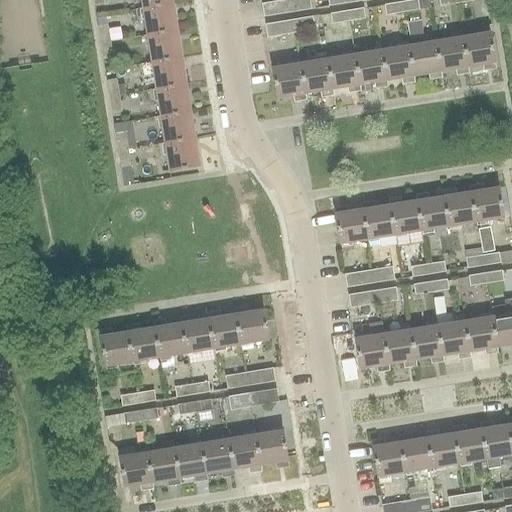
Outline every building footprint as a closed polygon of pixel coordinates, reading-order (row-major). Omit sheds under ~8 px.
[(15,0),(24,53),(48,49),(40,0),(15,0)] [(172,0),(142,0),(144,8),(174,3),(172,0)] [(292,13),(289,0),(288,0),(262,4),(264,17),(292,13)] [(310,0),(289,0),(292,13),(312,9),(310,0)] [(431,8),(429,0),(414,0),(402,2),(403,13),(431,8)] [(403,13),(402,2),(385,5),(386,15),(403,13)] [(178,30),(174,3),(144,8),(148,35),(178,30)] [(366,19),(364,8),(347,11),(349,21),(366,19)] [(349,21),(347,11),(330,14),(332,24),(349,21)] [(313,17),(293,20),(295,33),(315,30),(313,17)] [(295,33),(293,20),(266,25),(268,38),(295,33)] [(111,41),(108,25),(96,27),(99,43),(111,41)] [(182,58),(178,30),(148,35),(152,62),(152,63),(182,58)] [(490,33),(463,37),(469,74),(468,68),(483,66),(484,71),(496,69),(490,33)] [(469,74),(463,37),(436,42),(442,78),(441,73),(456,70),(457,76),(469,74)] [(114,60),(111,41),(99,43),(102,62),(114,60)] [(442,78),(436,42),(409,46),(415,83),(414,77),(429,75),(430,80),(442,78)] [(415,83),(409,46),(382,51),(388,87),(387,82),(402,79),(403,85),(415,83)] [(388,87),(382,51),(354,55),(360,92),(361,91),(360,86),(375,84),(376,89),(388,87)] [(333,96),(327,60),(326,52),(313,54),(314,62),(300,64),(306,100),(307,100),(306,95),(321,92),(322,98),(333,96)] [(306,100),(300,64),(298,64),(296,55),(285,57),(286,66),(273,68),(278,99),(294,97),(295,102),(306,100)] [(360,92),(354,55),(327,60),(333,96),(334,96),(333,90),(348,88),(349,93),(360,92)] [(187,85),(182,58),(152,63),(152,62),(145,64),(147,75),(154,74),(157,89),(157,90),(187,85)] [(120,96),(117,79),(107,81),(110,97),(120,96)] [(191,112),(187,85),(157,90),(157,89),(149,91),(151,103),(159,102),(161,116),(161,117),(191,112)] [(122,112),(120,96),(110,97),(112,114),(122,112)] [(196,139),(191,112),(161,117),(161,116),(157,117),(159,129),(163,128),(165,144),(196,139)] [(129,150),(126,133),(115,134),(118,152),(129,150)] [(200,166),(196,139),(165,144),(170,171),(200,166)] [(131,166),(129,150),(118,152),(121,168),(131,166)] [(482,184),(471,186),(477,223),(504,218),(499,187),(483,190),(482,184)] [(477,223),(471,186),(470,186),(471,192),(456,194),(455,189),(444,190),(450,227),(477,223)] [(450,227),(444,190),(443,190),(444,196),(429,198),(428,193),(417,195),(422,231),(450,227)] [(422,231),(417,195),(416,195),(417,200),(402,203),(401,197),(389,199),(395,236),(422,231)] [(395,236),(389,199),(390,205),(375,207),(374,201),(362,203),(368,240),(395,236)] [(368,240),(362,203),(363,209),(348,211),(347,206),(335,208),(341,244),(368,240)] [(492,227),(479,229),(483,253),(496,251),(492,227)] [(501,263),(499,253),(482,256),(484,266),(501,263)] [(484,266),(482,256),(466,258),(467,269),(484,266)] [(446,272),(444,262),(428,264),(429,275),(446,272)] [(429,275),(428,264),(411,267),(413,277),(429,275)] [(393,267),(373,270),(375,283),(395,280),(393,267)] [(375,283),(373,270),(345,275),(348,287),(375,283)] [(504,281),(502,271),(485,273),(487,284),(504,281)] [(487,284),(485,273),(469,276),(471,287),(487,284)] [(449,290),(447,279),(431,282),(432,293),(449,290)] [(432,293),(431,282),(414,285),(416,295),(432,293)] [(396,288),(383,290),(385,303),(398,301),(396,288)] [(385,303),(383,290),(370,292),(372,305),(385,303)] [(372,305),(370,292),(349,295),(351,308),(372,305)] [(269,340),(266,321),(264,309),(248,312),(247,306),(236,308),(242,345),(269,340)] [(511,306),(506,307),(507,315),(492,317),(497,348),(511,345),(511,306)] [(242,345),(236,308),(235,308),(236,314),(221,316),(220,311),(209,313),(215,349),(242,345)] [(497,348),(492,317),(491,317),(490,309),(479,311),(480,319),(465,321),(470,353),(470,352),(485,350),(486,356),(498,354),(497,348)] [(215,349),(209,313),(208,313),(209,318),(194,321),(193,315),(181,317),(187,354),(215,349)] [(187,354),(181,317),(182,323),(167,325),(166,320),(154,322),(160,358),(187,354)] [(470,353),(465,321),(438,326),(443,357),(458,354),(459,360),(471,358),(470,352),(470,353)] [(160,358),(154,322),(155,327),(140,329),(139,324),(127,326),(133,362),(160,358)] [(133,362),(127,326),(128,331),(113,334),(112,328),(100,330),(106,367),(133,362)] [(443,357),(438,326),(411,330),(415,361),(416,361),(431,359),(432,364),(444,362),(443,357)] [(383,334),(384,334),(383,327),(370,329),(371,336),(356,339),(361,370),(377,367),(378,373),(390,371),(389,366),(388,366),(383,334)] [(415,361),(411,330),(384,334),(383,334),(388,366),(389,366),(404,363),(405,369),(417,367),(416,361),(415,361)] [(273,369),(251,372),(253,385),(275,381),(273,369)] [(253,385),(251,372),(239,374),(241,387),(253,385)] [(241,387),(239,374),(226,377),(228,389),(241,387)] [(210,392),(208,382),(192,385),(194,395),(210,392)] [(194,395),(192,385),(175,388),(177,398),(194,395)] [(277,389),(255,393),(257,406),(279,402),(277,389)] [(156,401),(154,391),(138,393),(140,404),(156,401)] [(140,404),(138,393),(122,396),(123,407),(140,404)] [(257,406),(255,393),(242,395),(244,408),(257,406)] [(244,408),(242,395),(229,397),(231,410),(244,408)] [(213,410),(211,400),(195,403),(197,413),(213,410)] [(197,413),(195,403),(178,406),(180,416),(197,413)] [(159,419),(157,409),(141,412),(142,422),(159,419)] [(142,422),(141,412),(124,415),(126,424),(142,422)] [(511,441),(509,424),(494,427),(493,421),(481,423),(482,429),(487,460),(511,455),(511,441)] [(482,429),(467,431),(466,426),(454,428),(455,433),(460,464),(487,460),(482,429)] [(283,430),(256,435),(261,466),(276,463),(277,469),(289,467),(283,430)] [(455,433),(440,435),(439,430),(427,432),(427,437),(428,437),(433,468),(460,464),(455,433)] [(428,437),(427,437),(413,440),(412,434),(399,436),(400,442),(401,441),(406,473),(433,468),(428,437)] [(261,466),(256,435),(228,439),(233,470),(234,470),(249,468),(250,473),(262,471),(261,466)] [(401,441),(400,442),(385,444),(385,438),(372,440),(378,477),(379,477),(380,484),(392,482),(391,475),(406,473),(401,441)] [(233,470),(228,439),(201,443),(206,474),(207,474),(222,472),(223,477),(235,475),(234,470),(233,470)] [(179,479),(174,448),(173,441),(162,443),(163,450),(147,452),(152,483),(153,483),(168,481),(169,486),(181,484),(180,479),(179,479)] [(206,474),(201,443),(174,448),(179,479),(180,479),(195,476),(196,482),(208,480),(207,474),(206,474)] [(152,483),(147,452),(120,457),(125,488),(141,485),(141,491),(154,489),(153,483),(152,483)] [(511,498),(511,487),(502,489),(504,499),(511,498)] [(483,503),(481,492),(465,495),(466,505),(483,503)] [(466,505),(465,495),(448,497),(449,508),(466,505)] [(430,498),(417,500),(418,511),(424,511),(432,511),(430,498)] [(418,511),(417,500),(404,502),(405,511),(418,511)] [(405,511),(404,502),(383,506),(383,511),(405,511)]
